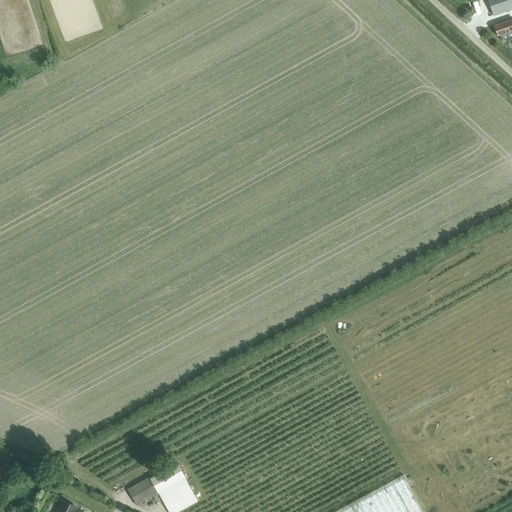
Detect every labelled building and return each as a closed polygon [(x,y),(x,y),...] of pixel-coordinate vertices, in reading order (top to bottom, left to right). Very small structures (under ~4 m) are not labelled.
[(511,0),(487,0),(493,16),(511,9),(511,0)] [(511,19),(494,26),(497,36),(499,35),(501,42),(511,37),(511,19)] [(186,478),(177,464),(150,479),(149,477),(127,489),(136,506),(158,494),(186,478)] [(335,511),(423,511),(412,491),(411,490),(403,475),(335,511)] [(64,502),(58,511),(79,511),(75,510),(76,508),(64,502)]
